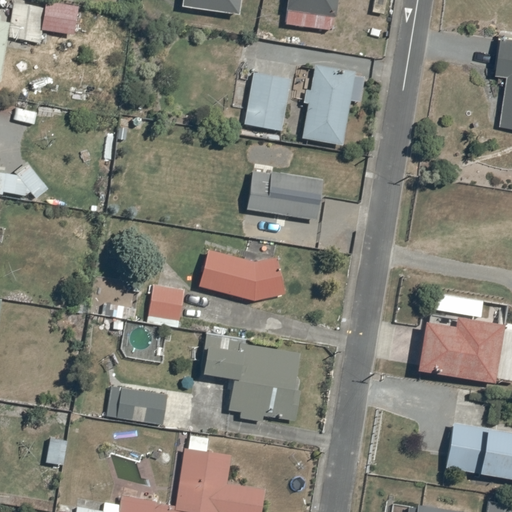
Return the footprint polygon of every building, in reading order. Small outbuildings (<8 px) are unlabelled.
[(185,0),(184,9),(241,17),(243,0),(185,0)] [(290,0),(287,26),(335,33),(339,0),(290,0)] [(16,3),(9,39),(40,44),(47,8),(16,3)] [(48,4),(43,32),(75,37),(80,9),(48,4)] [(10,25),(1,23),(2,18),(0,18),(0,82),(2,83),(10,25)] [(511,39),(504,38),(498,75),(510,77),(503,127),(511,128),(511,39)] [(356,74),(316,67),(312,93),(307,93),(305,105),(310,106),(304,141),(344,147),(352,102),(361,104),(366,79),(356,77),(356,74)] [(245,127),(282,134),(292,81),(254,75),(245,127)] [(102,88),(67,81),(64,100),(98,106),(102,88)] [(0,172),(0,191),(21,195),(25,191),(30,197),(43,189),(24,165),(12,174),(0,172)] [(276,214),(250,210),(247,227),(273,231),(276,214)] [(287,297),(278,260),(256,264),(211,252),(200,289),(256,303),(287,297)] [(150,318),(180,322),(184,293),(154,288),(150,318)] [(433,310),(481,318),(483,302),(436,294),(433,310)] [(459,322),(458,331),(428,326),(421,375),(497,386),(506,329),(459,322)] [(164,335),(119,330),(116,357),(160,363),(164,335)] [(207,376),(237,381),(232,412),(242,414),(241,420),(264,423),(265,417),(298,422),(302,393),(296,392),(301,356),(246,348),(246,342),(208,336),(203,371),(207,371),(207,376)] [(108,417),(164,426),(169,396),(113,386),(108,417)] [(511,436),(455,426),(446,471),(511,482),(511,436)] [(52,439),(47,463),(65,466),(69,442),(52,439)] [(263,511),(266,490),(228,485),(232,456),(185,449),(177,506),(122,498),(119,511),(263,511)] [(511,511),(511,506),(490,503),(488,511),(511,511)]
